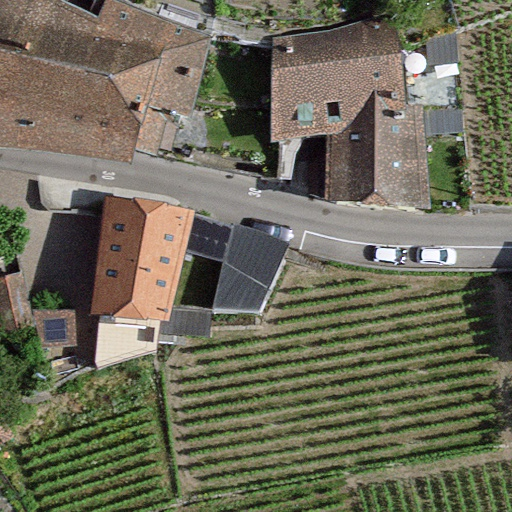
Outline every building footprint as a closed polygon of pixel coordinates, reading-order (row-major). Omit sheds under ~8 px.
[(0,0),(0,135),(139,152),(151,97),(201,107),(214,41),(114,0),(106,0),(100,12),(73,0),(0,0)] [(400,33),(290,47),(290,140),(344,134),(342,206),(417,212),(417,113),(405,113),(400,33)] [(191,220),(119,210),(105,311),(177,321),(191,220)] [(233,214),(212,299),(256,310),(285,232),(233,214)] [(25,284),(0,287),(0,312),(2,327),(30,323),(25,284)] [(74,310),(46,313),(48,340),(76,338),(74,310)] [(0,417),(0,441),(11,435),(0,417)]
